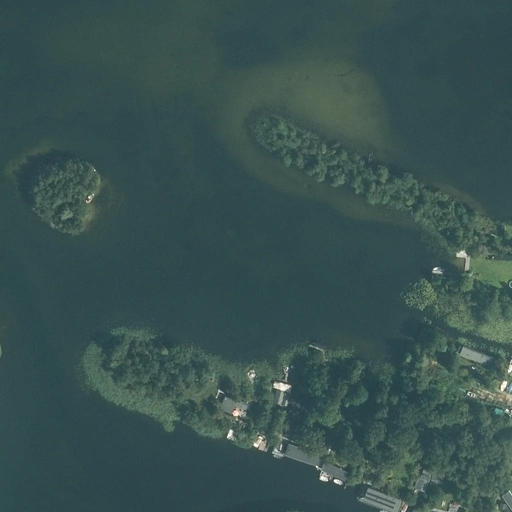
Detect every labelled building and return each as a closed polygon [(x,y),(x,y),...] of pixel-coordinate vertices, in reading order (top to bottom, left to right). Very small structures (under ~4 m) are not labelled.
[(482,383),(484,377),(477,374),(475,381),(482,383)] [(276,391),(274,400),(290,404),(294,405),(297,399),(299,395),(301,388),(299,387),(293,385),(291,391),(277,387),(276,391)] [(298,400),(293,408),(300,411),(304,404),(310,392),(311,391),(306,389),(304,388),(303,389),(298,400)] [(240,400),(225,394),(220,407),(232,412),(235,403),(246,408),(249,401),(241,398),(240,400)] [(340,398),(337,409),(344,411),(347,400),(340,398)] [(339,435),(338,435),(333,432),(333,434),(328,443),(334,446),(339,435)] [(276,437),(272,452),(316,466),(320,453),(276,437)] [(323,458),(318,471),(347,483),(353,471),(323,458)] [(437,492),(439,483),(429,481),(433,472),(424,469),(420,479),(420,480),(417,487),(425,491),(426,490),(437,492)] [(441,483),(444,473),(434,470),(432,481),(441,483)] [(363,481),(356,497),(394,511),(400,511),(406,498),(363,481)] [(490,497),(492,486),(482,484),(480,495),(490,497)] [(511,495),(508,491),(502,495),(511,509),(511,495)]
